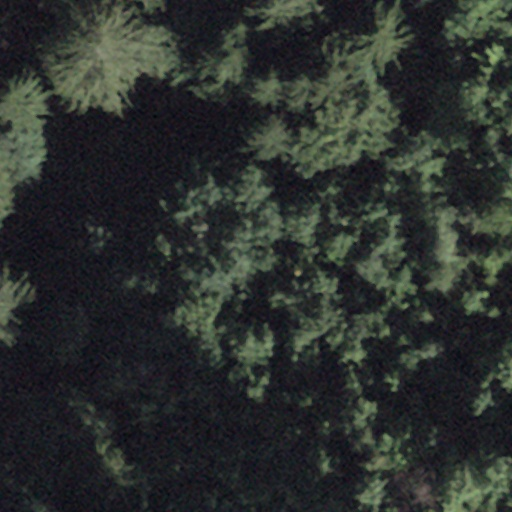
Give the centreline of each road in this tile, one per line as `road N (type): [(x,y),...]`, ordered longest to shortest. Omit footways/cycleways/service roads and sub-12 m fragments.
road 1 (track): [(359,0),(173,149),(0,241)]
road 2 (track): [(0,43),(198,0)]
